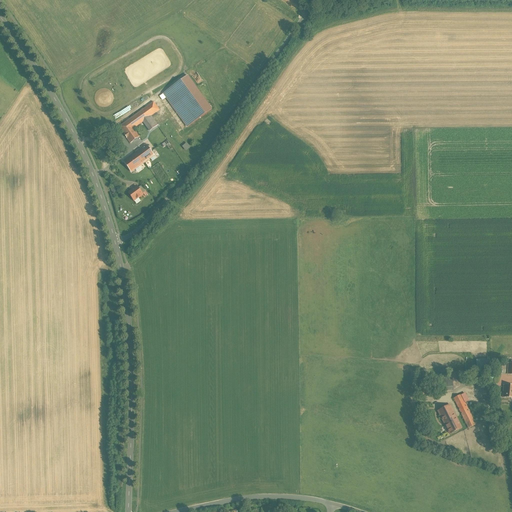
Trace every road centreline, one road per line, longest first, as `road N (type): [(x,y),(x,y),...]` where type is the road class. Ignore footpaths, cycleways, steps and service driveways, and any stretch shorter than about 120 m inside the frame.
road 1 (tertiary): [(128,511),(130,343),(114,236),(72,131),(0,17)]
road 2 (residential): [(180,511),(278,497),(331,504)]
